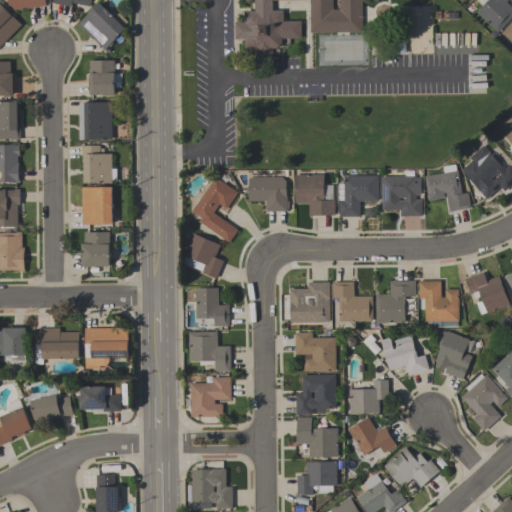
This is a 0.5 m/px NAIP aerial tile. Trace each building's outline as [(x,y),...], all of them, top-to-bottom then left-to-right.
[(45,0),(46,6),(11,11),(11,8),(9,8),(7,0),(45,0)] [(307,0),(308,1),(273,1),(273,11),(284,11),(284,22),(301,21),(301,39),(282,39),(282,44),(277,49),(270,49),(270,54),(257,54),(257,48),(245,49),(245,40),(235,40),(235,23),(244,23),(244,11),(255,11),(255,0),(307,0)] [(361,0),(362,33),(310,33),(310,0),(361,0)] [(511,17),(498,33),(477,13),(488,0),(508,0),(506,2),(511,7),(511,17)] [(78,25),(99,3),(114,17),(118,12),(128,22),(123,27),(125,29),(104,50),(78,25)] [(0,47),(0,4),(22,25),(0,47)] [(511,43),(501,33),(511,21),(511,43)] [(90,61),(115,61),(115,64),(118,64),(119,69),(115,69),(115,95),(95,95),(95,96),(91,96),(91,95),(89,95),(89,74),(90,74),(90,61)] [(14,97),(5,97),(5,96),(0,96),(0,62),(10,62),(10,74),(13,74),(14,97)] [(20,101),(20,117),(18,117),(18,124),(20,124),(20,140),(14,140),(14,139),(0,139),(0,102),(11,102),(11,101),(20,101)] [(80,103),(112,103),(112,140),(80,140),(80,103)] [(0,145),(20,145),(20,149),(19,149),(20,153),(20,157),(18,157),(18,163),(19,163),(19,183),(14,183),(0,183),(0,145)] [(82,184),(82,146),(100,146),(100,149),(104,149),(104,154),(112,154),(112,169),(117,169),(117,182),(112,182),(112,183),(82,184)] [(487,200),(464,174),(465,174),(461,170),(472,161),(469,158),(483,146),(502,167),(502,166),(505,169),(510,165),(511,167),(511,184),(504,192),(500,188),(487,200)] [(424,177),(457,171),(462,194),(468,193),(470,209),(449,213),(446,193),(444,194),(445,199),(429,201),(424,177)] [(323,175),(323,186),(333,186),(333,201),(334,201),(334,216),(309,216),(308,204),(295,204),(295,176),(323,175)] [(379,176),(379,202),(359,202),(359,218),(339,218),(338,184),(343,184),(343,176),(379,176)] [(400,217),(400,211),(382,211),(381,177),(415,176),(415,179),(421,178),(421,195),(415,195),(415,200),(421,200),(422,216),(400,217)] [(229,243),(199,223),(202,219),(191,212),(215,178),(237,193),(226,209),(219,204),(213,213),(238,231),(229,243)] [(248,179),(282,178),(286,182),(286,197),(287,197),(287,202),(288,202),(288,210),(286,210),(286,212),(266,212),(265,202),(249,202),(248,179)] [(113,225),(82,225),(81,188),(112,187),(113,225)] [(19,190),(20,205),(17,205),(17,227),(0,227),(0,191),(3,191),(3,190),(6,190),(6,191),(14,191),(14,190),(19,190)] [(0,271),(0,233),(15,233),(15,232),(21,232),(22,248),(24,248),(24,263),(25,271),(19,271),(0,271)] [(82,268),(82,245),(85,245),(84,233),(109,233),(110,267),(90,267),(90,268),(82,268)] [(183,255),(192,234),(220,246),(215,258),(223,262),(216,279),(202,273),(202,272),(195,269),(198,262),(183,255)] [(465,279),(483,272),(487,282),(499,277),(509,305),(487,314),(486,313),(480,315),(476,303),(482,301),(480,297),(475,300),(472,294),(470,294),(465,279)] [(440,281),(441,298),(445,298),(445,290),(458,290),(458,321),(425,322),(424,299),(419,299),(418,282),(440,281)] [(405,323),(375,324),(375,295),(389,295),(389,282),(415,282),(415,297),(405,298),(405,323)] [(330,323),(290,324),(290,303),(289,303),(289,290),(307,289),(307,283),(329,283),(330,323)] [(372,321),(339,322),(338,299),(332,299),(332,283),(354,283),(354,297),(372,297),(372,321)] [(218,289),(218,306),(229,306),(229,326),(214,327),(214,319),(196,319),(195,289),(218,289)] [(26,328),(26,356),(25,356),(25,362),(5,362),(5,356),(0,356),(0,331),(3,331),(3,329),(26,328)] [(85,329),(128,328),(129,359),(109,359),(109,362),(106,366),(99,366),(99,369),(85,369),(85,329)] [(80,359),(43,360),(43,365),(35,365),(34,334),(36,334),(35,329),(60,329),(60,333),(79,332),(80,359)] [(471,357),(461,380),(445,374),(447,369),(443,367),(442,370),(434,367),(435,363),(434,362),(439,349),(437,348),(439,342),(436,340),(440,330),(446,333),(447,331),(469,340),(463,354),(471,357)] [(217,332),(217,347),(230,347),(230,372),(215,372),(215,366),(199,366),(199,362),(189,362),(189,333),(217,332)] [(335,372),(304,372),(303,360),(311,360),(311,355),(295,356),(295,333),(312,333),(312,339),(335,338),(335,372)] [(408,377),(405,367),(389,371),(380,341),(389,338),(391,342),(410,336),(417,358),(424,355),(429,370),(408,377)] [(491,369),(511,350),(511,398),(505,391),(508,387),(491,369)] [(508,399),(498,408),(492,402),(489,404),(500,416),(484,431),(472,419),(476,415),(461,398),(467,392),(465,389),(480,374),(483,377),(486,375),(508,399)] [(295,394),(302,394),(301,376),(335,375),(335,409),(311,409),(311,415),(296,416),(295,394)] [(190,384),(213,384),(213,378),(230,378),(231,400),(215,401),(215,405),(222,405),(222,417),(191,418),(190,384)] [(388,380),(388,400),(379,400),(379,414),(349,415),(348,390),(373,390),(372,381),(388,380)] [(110,396),(120,396),(120,405),(121,405),(121,412),(103,412),(103,410),(80,410),(80,402),(81,402),(81,387),(106,387),(106,389),(110,389),(110,396)] [(73,415),(36,423),(31,401),(57,395),(57,399),(69,397),(73,415)] [(0,445),(0,417),(7,415),(9,403),(18,399),(22,408),(23,408),(32,429),(24,433),(24,434),(18,437),(18,436),(11,439),(12,441),(0,445)] [(309,458),(309,445),(296,445),(296,419),(311,418),(311,430),(337,429),(337,458),(309,458)] [(384,427),(396,446),(383,454),(379,447),(363,457),(347,430),(368,418),(376,432),(384,427)] [(414,458),(419,454),(427,463),(430,460),(440,472),(420,489),(412,479),(402,488),(383,467),(405,448),(414,458)] [(336,462),(336,487),(333,487),(333,493),(319,493),(319,486),(312,487),(312,496),(297,496),(297,476),(306,476),(306,463),(336,462)] [(232,510),(216,510),(216,504),(211,504),(211,510),(200,510),(200,503),(187,503),(187,486),(191,486),(191,470),(212,470),(226,470),(226,488),(232,488),(232,510)] [(391,495),(397,491),(406,503),(394,511),(387,511),(383,507),(376,511),(365,511),(356,499),(368,490),(364,483),(375,474),(391,495)] [(96,511),(96,476),(115,476),(115,488),(119,488),(119,511),(96,511)] [(511,511),(492,511),(508,497),(511,502),(511,511)] [(327,511),(329,511),(349,498),(358,511),(327,511)]
